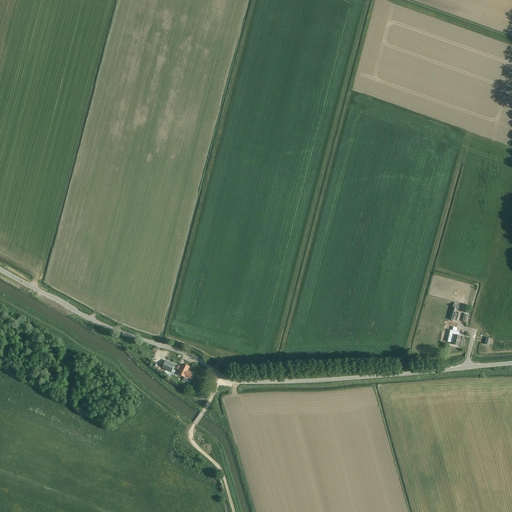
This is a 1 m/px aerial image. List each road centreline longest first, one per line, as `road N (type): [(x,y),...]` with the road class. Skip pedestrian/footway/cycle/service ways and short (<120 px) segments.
road 1 (unclassified): [(222,377),(307,381),(511,363)]
road 2 (unclassified): [(222,377),(0,269)]
road 3 (track): [(234,511),(222,470),(190,436),(222,377)]
